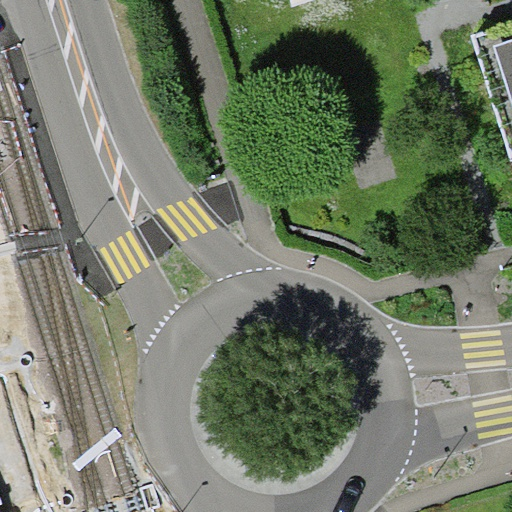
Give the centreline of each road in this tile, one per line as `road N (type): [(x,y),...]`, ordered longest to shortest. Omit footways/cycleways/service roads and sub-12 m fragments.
road 1 (primary): [(15,0),(92,206),(154,326),(165,376)]
road 2 (primary): [(281,293),(172,201),(130,129),(83,0)]
road 3 (primary): [(165,376),(159,407),(172,466),(212,511)]
road 4 (primary): [(281,293),(222,308),(197,325),(165,376)]
road 5 (residential): [(511,347),(382,352)]
road 6 (residential): [(392,451),(511,401)]
road 7 (primary): [(382,352),(339,309),(281,293)]
